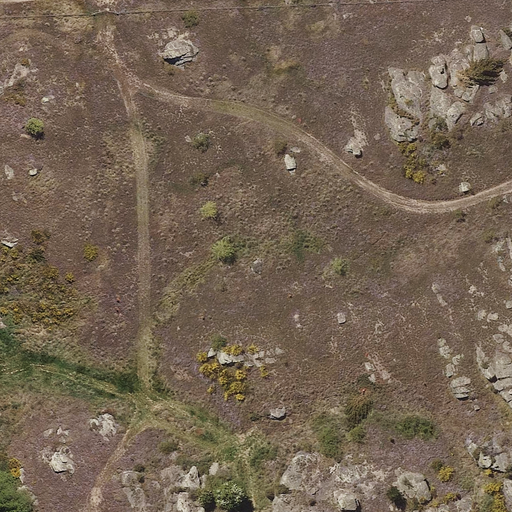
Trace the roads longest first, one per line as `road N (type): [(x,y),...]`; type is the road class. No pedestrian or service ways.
road 1 (track): [(511,184),(449,207),(405,204),(280,123),(162,99),(119,70),(105,26),(111,0)]
road 2 (track): [(119,70),(138,156),(145,397),(94,511)]
